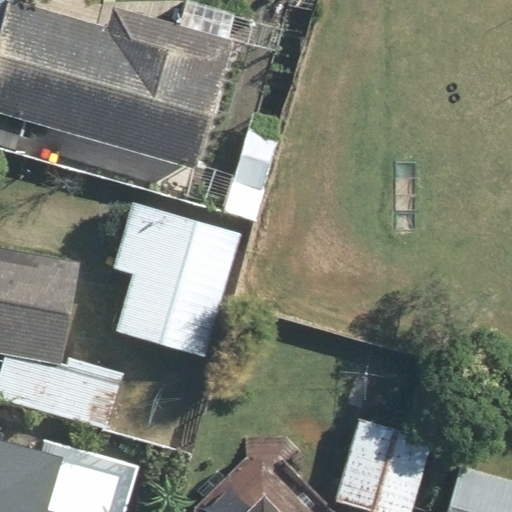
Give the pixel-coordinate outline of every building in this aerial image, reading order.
[(21,0),(0,0),(0,117),(198,170),(239,15),(198,4),(193,24),(162,16),(163,10),(125,0),(112,0),(105,27),(20,4),(21,0)] [(248,230),(139,199),(120,266),(136,270),(119,327),(213,354),(248,230)] [(92,255),(0,234),(0,350),(4,351),(0,367),(0,406),(114,431),(126,375),(68,362),(92,255)] [(390,511),(416,511),(436,438),(414,432),(426,382),(389,372),(377,419),(356,414),(335,498),(390,511)] [(74,451),(0,429),(0,511),(88,511),(59,504),(74,451)] [(511,511),(511,476),(464,465),(452,511),(511,511)] [(291,511),(271,491),(249,511),(291,511)]
